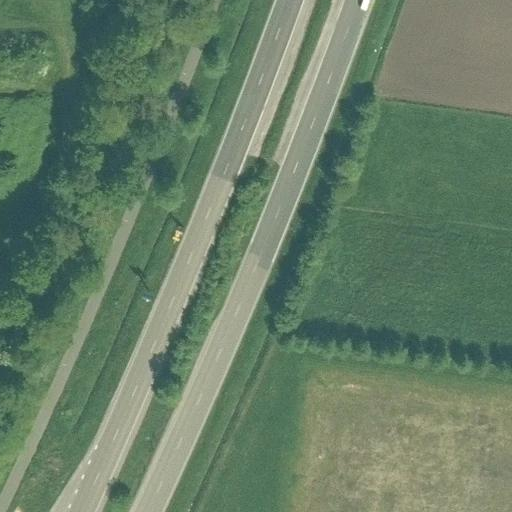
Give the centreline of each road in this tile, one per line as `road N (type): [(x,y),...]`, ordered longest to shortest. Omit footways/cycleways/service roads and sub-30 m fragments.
road 1 (primary): [(148,511),(245,298),(358,0)]
road 2 (primary): [(290,0),(80,511)]
